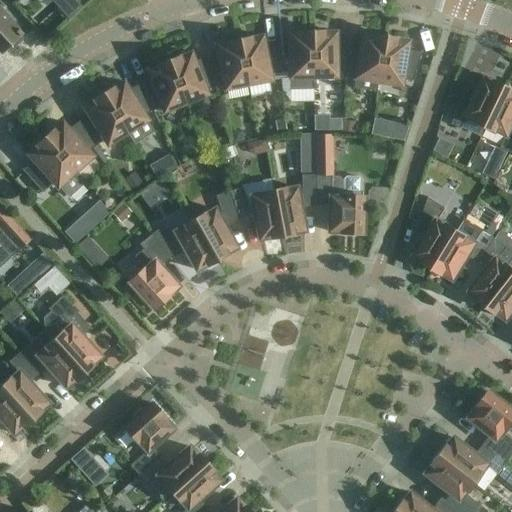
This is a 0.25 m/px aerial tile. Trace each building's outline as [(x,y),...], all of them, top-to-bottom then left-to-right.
[(0,51),(1,53),(6,49),(9,52),(24,39),(20,35),(21,34),(17,30),(16,31),(5,18),(0,12),(0,51)] [(289,72),(289,78),(289,91),(312,90),(312,78),(311,32),(310,32),(310,33),(300,33),(300,34),(288,34),(288,43),(275,44),(279,74),(289,72)] [(311,32),(312,78),(335,77),(335,71),(345,72),(347,42),(334,42),(334,33),(322,34),(322,33),(311,33),(311,32)] [(355,73),(354,79),(353,89),(375,92),(377,82),(384,37),(383,37),(383,38),(373,36),(373,37),(361,35),(360,43),(347,42),(345,72),(355,73)] [(238,40),(247,85),(269,80),(268,75),(279,74),(275,44),(262,45),(261,37),(249,40),(249,39),(239,41),(238,40)] [(385,37),(384,37),(377,82),(400,86),(401,80),(411,82),(421,52),(420,51),(420,53),(405,50),(407,42),(394,40),(395,40),(385,38),(385,37)] [(217,54),(205,58),(213,87),(223,84),(224,90),(247,85),(238,40),(237,41),(227,43),(228,44),(216,46),(217,54)] [(168,61),(167,61),(184,104),(206,95),(204,90),(213,87),(205,58),(192,62),(189,54),(178,59),(178,58),(168,62),(168,61)] [(163,112),(184,104),(167,61),(167,62),(158,66),(158,67),(147,71),(150,79),(138,85),(152,111),(161,107),(163,112)] [(485,127),(486,128),(506,86),(505,86),(496,82),(495,83),(484,78),(472,102),(462,97),(462,96),(461,95),(452,125),(461,129),(467,117),(477,122),(486,127),(485,127)] [(102,94),(126,133),(132,143),(152,131),(145,121),(142,116),(152,111),(138,85),(127,90),(122,83),(112,90),(111,89),(103,94),(102,94)] [(506,86),(486,128),(487,128),(487,127),(496,132),(496,131),(506,135),(500,148),(510,153),(511,149),(511,89),(506,87),(506,86)] [(87,115),(77,122),(95,146),(103,140),(106,145),(126,133),(102,94),(101,95),(102,95),(93,100),(94,101),(83,108),(87,115)] [(44,138),(43,138),(74,172),(91,157),(87,152),(95,146),(77,122),(67,130),(61,124),(52,132),(44,138)] [(261,150),(297,143),(295,131),(259,137),(261,150)] [(57,187),(58,186),(68,197),(82,184),(83,185),(84,184),(74,172),(43,138),(43,139),(36,146),(36,147),(27,155),(33,161),(22,170),(21,169),(21,170),(41,193),(53,183),(57,187)] [(299,209),(315,206),(314,175),(301,176),(301,195),(297,195),(295,188),(283,190),(273,191),(272,191),(281,237),(282,237),(281,236),(291,235),(291,234),(303,231),(299,209)] [(330,175),(314,175),(315,206),(329,205),(328,232),(340,233),(350,234),(350,235),(351,235),(351,234),(361,234),(362,225),(365,222),(365,214),(363,211),(362,211),(363,198),(361,198),(362,182),(358,178),(346,177),(341,181),(337,177),(330,177),(330,175)] [(280,237),(281,237),(272,191),(272,192),(262,193),(262,194),(250,197),(251,203),(247,205),(241,187),(228,192),(238,221),(254,218),(258,240),(270,238),(280,237)] [(193,219),(193,220),(216,261),(216,260),(225,255),(224,254),(235,248),(224,228),(238,221),(228,192),(215,196),(221,214),(217,216),(214,210),(203,216),(202,215),(194,220),(193,219)] [(432,269),(433,270),(457,231),(457,230),(456,231),(448,225),(447,226),(438,220),(445,209),(428,198),(418,228),(419,228),(419,227),(429,233),(414,256),(425,263),(424,264),(433,269),(432,269)] [(0,266),(30,240),(0,207),(0,266)] [(215,261),(216,261),(193,220),(192,220),(192,221),(184,226),(173,232),(177,238),(173,241),(161,226),(151,235),(170,259),(184,251),(195,271),(206,265),(215,261)] [(468,257),(478,263),(494,239),(482,231),(475,243),(465,237),(466,237),(457,231),(458,231),(457,231),(433,270),(434,270),(434,269),(443,275),(443,274),(453,280),(468,257)] [(142,249),(133,257),(144,269),(128,283),(137,293),(136,297),(142,303),(145,303),(146,303),(152,310),(160,303),(160,304),(161,303),(161,302),(168,296),(168,295),(177,287),(158,266),(170,259),(151,235),(138,245),(142,249)] [(511,269),(508,266),(511,260),(511,252),(494,239),(478,263),(487,271),(470,292),(480,300),(488,307),(487,307),(488,308),(511,276),(511,269)] [(37,276),(48,265),(40,256),(28,267),(37,276)] [(69,265),(57,274),(67,287),(79,279),(69,265)] [(511,276),(488,308),(489,307),(496,314),(497,313),(507,321),(511,313),(511,276)] [(43,329),(52,339),(83,374),(83,373),(90,366),(89,365),(99,357),(80,337),(89,329),(90,330),(70,307),(71,306),(62,297),(47,310),(50,312),(42,319),(43,329)] [(282,328),(290,307),(276,302),(268,323),(282,328)] [(28,345),(18,354),(37,375),(46,368),(64,388),(74,380),(82,373),(82,374),(83,374),(52,339),(51,340),(52,340),(44,347),(45,348),(37,355),(28,345)] [(279,369),(274,393),(295,397),(306,345),(279,339),(272,367),(279,369)] [(0,386),(31,420),(31,419),(38,413),(37,412),(47,404),(28,384),(37,375),(18,354),(8,363),(17,373),(9,380),(8,380),(1,386),(0,386)] [(31,420),(0,386),(0,420),(12,435),(22,426),(22,427),(30,420),(30,421),(31,420)] [(488,436),(480,445),(504,463),(511,452),(511,439),(502,431),(511,418),(511,412),(504,406),(505,406),(504,402),(498,397),(494,397),(494,398),(486,392),(480,400),(479,401),(473,409),(474,409),(466,419),(488,436)] [(129,466),(138,476),(160,456),(152,447),(172,429),(164,420),(164,419),(158,412),(157,411),(150,403),(143,410),(142,410),(139,409),(133,415),(133,418),(133,419),(123,428),(137,444),(138,443),(145,451),(129,466)] [(495,474),(504,463),(480,445),(473,455),(451,438),(444,448),(443,447),(437,455),(436,455),(472,484),(473,483),(472,482),(478,474),(484,465),(495,474)] [(160,456),(138,476),(147,486),(150,482),(158,491),(164,485),(170,493),(170,494),(204,463),(203,463),(197,456),(196,456),(188,447),(168,465),(160,456)] [(70,461),(79,471),(91,460),(82,450),(70,461)] [(472,484),(436,455),(436,456),(430,464),(431,464),(423,474),(445,491),(437,500),(451,511),(485,511),(486,511),(462,493),(464,491),(465,491),(471,483),(472,484)] [(205,464),(204,463),(170,494),(171,494),(178,501),(179,501),(186,509),(182,511),(202,511),(206,508),(198,499),(219,481),(210,472),(211,471),(204,464),(205,464)] [(393,510),(395,511),(451,511),(437,500),(430,510),(408,493),(401,503),(400,502),(394,510),(393,510)] [(247,511),(244,508),(243,508),(235,499),(220,511),(209,511),(206,508),(202,511),(247,511)]
